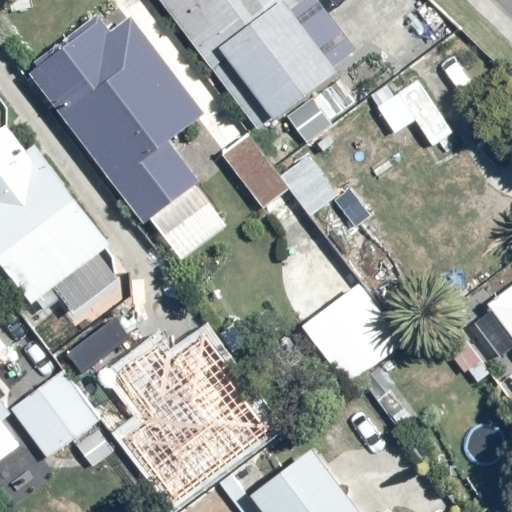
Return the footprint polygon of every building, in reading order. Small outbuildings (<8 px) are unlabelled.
[(311,0),(292,0),(159,0),(212,67),(219,62),(264,120),(300,92),(351,52),(311,0)] [(231,223),(199,180),(169,140),(203,114),(132,20),(109,37),(97,21),(27,73),(116,190),(141,224),(148,219),(180,261),(231,223)] [(123,277),(102,249),(112,241),(14,115),(0,126),(0,268),(28,306),(39,297),(59,324),(123,277)] [(314,158),(281,182),(247,136),(221,155),(260,209),(286,191),(287,190),(309,221),(342,197),(314,158)] [(408,275),(367,218),(335,241),(375,298),(408,275)] [(160,254),(124,280),(156,324),(192,298),(160,254)] [(511,282),(483,305),(511,342),(511,282)] [(396,346),(350,287),(299,326),(345,386),(396,346)] [(0,349),(8,343),(0,333),(0,460),(29,436),(0,401),(0,349)] [(103,417),(67,367),(12,407),(48,457),(103,417)] [(387,511),(355,511),(309,448),(245,494),(257,511),(396,511),(393,508),(387,511)]
